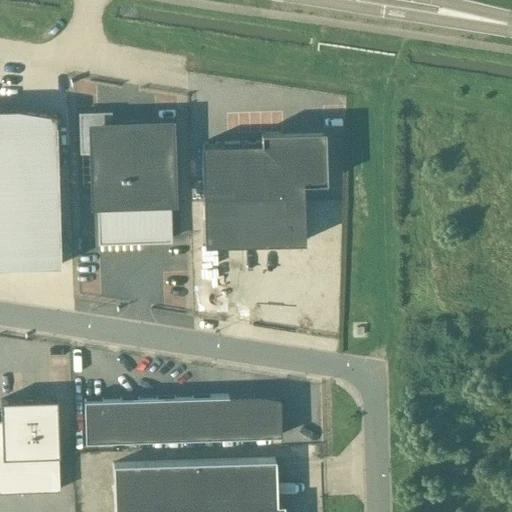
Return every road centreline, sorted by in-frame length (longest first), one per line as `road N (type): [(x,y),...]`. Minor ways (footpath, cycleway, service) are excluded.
road 1 (unclassified): [(0,314),(351,370),(377,408),(380,511)]
road 2 (track): [(364,379),(379,359),(383,329),(382,137),(372,108),(330,78),(187,65)]
road 3 (tertiary): [(317,0),(511,30)]
